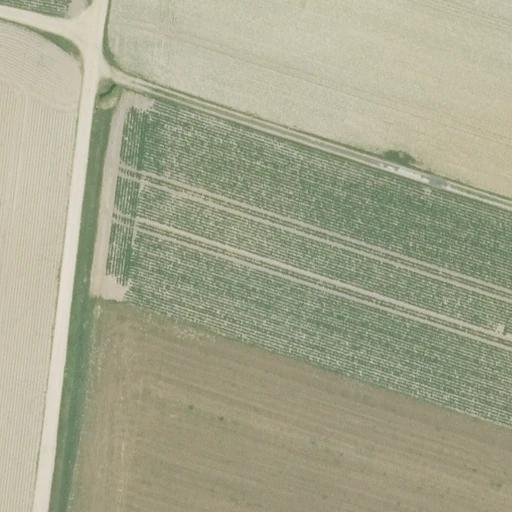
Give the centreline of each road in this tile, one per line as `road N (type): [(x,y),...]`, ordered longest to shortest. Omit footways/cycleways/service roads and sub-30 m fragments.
road 1 (track): [(98,23),(39,511)]
road 2 (track): [(93,71),(511,208)]
